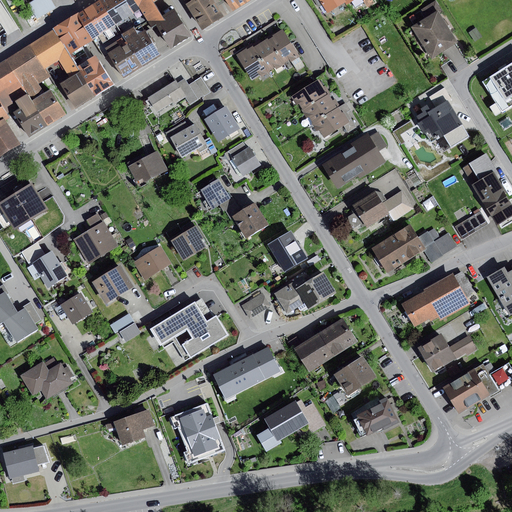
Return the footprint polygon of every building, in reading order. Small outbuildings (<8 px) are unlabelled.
[(50,0),(35,0),(28,4),(38,19),(55,8),(50,0)] [(100,0),(90,7),(106,33),(116,26),(100,0)] [(134,0),(100,0),(116,26),(121,33),(134,25),(129,17),(141,9),(134,0)] [(134,0),(141,9),(152,27),(156,25),(165,19),(163,16),(155,2),(158,0),(134,0)] [(193,0),(188,4),(187,5),(203,31),(226,16),(215,0),(193,0)] [(227,0),(234,11),(252,0),(227,0)] [(319,0),(327,14),(348,1),(346,0),(319,0)] [(426,19),(412,28),(432,59),(459,42),(439,10),(442,9),(436,0),(421,10),(426,19)] [(78,14),(94,40),(106,33),(90,7),(78,14)] [(165,19),(156,25),(171,49),(192,37),(175,9),(163,16),(165,19)] [(53,29),(54,30),(73,61),(86,53),(82,47),(94,40),(78,14),(53,29)] [(128,42),(127,43),(142,68),(162,56),(146,30),(139,34),(135,27),(123,34),(128,42)] [(476,27),(469,32),(475,42),(482,37),(476,27)] [(54,30),(31,44),(47,69),(59,61),(70,78),(80,72),(73,61),(54,30)] [(283,30),(269,39),(284,65),(291,61),(297,71),(305,66),(283,30)] [(122,39),(106,48),(125,78),(142,68),(127,43),(125,44),(122,39)] [(284,65),(269,39),(255,47),(271,73),(284,65)] [(31,44),(7,59),(24,85),(34,101),(46,94),(40,84),(52,77),(47,69),(31,44)] [(271,73),(255,47),(254,46),(248,50),(247,49),(237,55),(252,80),(260,75),(262,78),(271,73)] [(80,72),(95,97),(114,85),(96,56),(89,59),(86,53),(73,61),(80,72)] [(7,59),(0,63),(0,102),(7,114),(31,99),(23,86),(24,85),(7,59)] [(511,64),(483,83),(503,113),(511,106),(511,64)] [(70,78),(60,84),(76,109),(95,97),(80,72),(70,78)] [(185,78),(178,83),(187,97),(192,104),(199,99),(189,85),(185,78)] [(201,78),(195,81),(204,96),(205,97),(211,93),(201,78)] [(320,79),(292,97),(301,111),(302,111),(327,96),(324,91),(326,89),(320,79)] [(176,80),(148,98),(157,113),(174,102),(175,104),(187,97),(178,83),(176,80)] [(195,81),(189,85),(199,99),(204,96),(195,81)] [(429,97),(436,108),(448,101),(451,99),(444,88),(429,97)] [(33,102),(48,126),(66,115),(51,90),(46,94),(34,101),(33,102)] [(328,95),(327,96),(302,111),(307,119),(309,118),(313,123),(337,109),(328,95)] [(430,116),(420,122),(432,142),(445,134),(452,147),(469,137),(448,101),(436,108),(428,113),(430,116)] [(0,123),(6,120),(10,118),(7,114),(0,102),(0,123)] [(33,102),(14,113),(29,137),(48,126),(33,102)] [(227,107),(205,120),(219,143),(241,129),(227,107)] [(339,107),(337,109),(313,123),(318,131),(320,130),(324,138),(350,122),(344,112),(342,113),(339,107)] [(6,120),(0,123),(0,157),(21,145),(6,120)] [(171,138),(189,128),(185,121),(166,133),(170,139),(171,138)] [(411,121),(393,132),(401,145),(405,143),(400,134),(414,126),(411,121)] [(189,128),(171,138),(183,158),(207,144),(205,141),(195,124),(189,128)] [(387,146),(379,132),(369,138),(378,152),(387,146)] [(368,136),(322,165),(338,191),(385,163),(378,152),(369,138),(368,136)] [(210,138),(205,141),(207,144),(213,154),(218,151),(210,138)] [(233,158),(247,149),(243,142),(229,151),(233,158)] [(233,158),(232,158),(243,177),(261,166),(250,147),(247,149),(233,158)] [(159,151),(130,167),(138,181),(143,178),(146,183),(169,170),(159,151)] [(470,165),(481,182),(495,173),(497,171),(487,154),(470,165)] [(481,182),(473,186),(498,226),(511,216),(511,203),(508,197),(507,192),(495,173),(481,182)] [(219,179),(201,191),(213,210),(221,205),(232,198),(219,179)] [(33,184),(17,194),(33,220),(49,210),(33,184)] [(402,190),(383,203),(391,214),(396,221),(414,209),(402,190)] [(377,191),(354,205),(358,211),(348,217),(350,223),(355,228),(364,222),(368,228),(391,214),(383,203),(377,191)] [(17,194),(0,204),(5,213),(16,231),(33,220),(17,194)] [(233,197),(232,198),(221,205),(230,219),(234,216),(242,212),(233,197)] [(242,212),(234,216),(247,238),(270,225),(256,203),(242,212)] [(87,220),(93,229),(103,223),(98,214),(87,220)] [(481,214),(459,228),(466,240),(488,226),(481,214)] [(93,229),(73,240),(87,264),(118,246),(104,222),(103,223),(93,229)] [(411,224),(373,248),(377,255),(374,256),(374,259),(379,267),(382,267),(384,265),(389,273),(427,250),(419,238),(411,224)] [(197,226),(172,241),(184,261),(206,248),(202,241),(205,239),(197,226)] [(434,229),(419,238),(427,250),(434,261),(457,247),(449,233),(440,238),(434,229)] [(291,232),(269,246),(285,273),(308,259),(291,232)] [(33,264),(46,256),(38,242),(22,252),(30,266),(33,264)] [(161,246),(134,263),(146,281),(172,264),(161,246)] [(46,256),(33,264),(48,288),(68,276),(53,251),(46,256)] [(122,265),(94,283),(108,305),(135,288),(122,265)] [(505,268),(487,278),(510,317),(511,316),(511,271),(509,273),(505,268)] [(463,272),(455,276),(468,298),(475,295),(463,272)] [(304,277),(276,294),(288,314),(305,304),(310,311),(337,293),(324,273),(308,283),(304,277)] [(426,292),(402,304),(414,327),(430,319),(431,322),(439,317),(441,321),(471,305),(468,298),(455,276),(454,274),(425,290),(426,292)] [(0,286),(0,295),(6,292),(8,291),(4,284),(0,286)] [(0,295),(0,324),(4,321),(18,313),(6,292),(0,295)] [(82,293),(62,305),(73,324),(94,312),(82,293)] [(242,305),(251,320),(272,307),(263,293),(242,305)] [(26,308),(35,324),(42,320),(31,302),(25,306),(26,308)] [(217,315),(206,322),(195,304),(152,330),(161,344),(187,329),(193,339),(182,346),(191,360),(230,336),(217,315)] [(18,313),(4,321),(17,343),(39,330),(35,324),(26,308),(18,313)] [(129,314),(110,326),(115,334),(134,322),(129,314)] [(344,319),(295,349),(310,373),(358,343),(344,319)] [(135,323),(120,333),(127,343),(141,333),(135,323)] [(444,335),(420,348),(433,373),(457,359),(457,358),(450,346),(444,335)] [(469,335),(450,346),(457,358),(469,351),(470,354),(478,350),(469,335)] [(270,347),(214,375),(227,400),(282,372),(270,347)] [(364,358),(336,377),(349,396),(377,377),(364,358)] [(44,362),(21,375),(33,395),(41,391),(47,400),(74,384),(70,377),(73,375),(68,366),(65,368),(62,364),(50,371),(44,362)] [(511,368),(509,364),(490,375),(499,390),(511,381),(511,368)] [(484,365),(444,390),(460,416),(500,391),(499,390),(490,375),(484,365)] [(456,365),(447,370),(451,377),(460,372),(456,365)] [(325,380),(317,383),(320,391),(328,388),(325,380)] [(342,390),(334,395),(340,406),(348,401),(342,390)] [(382,404),(381,401),(378,396),(351,414),(353,418),(359,415),(382,404)] [(382,404),(359,415),(367,434),(369,437),(384,429),(385,431),(401,423),(388,398),(381,401),(382,404)] [(271,428),(257,436),(267,452),(282,443),(281,441),(311,423),(302,409),(297,400),(265,418),(271,428)] [(313,403),(302,409),(311,423),(316,431),(326,425),(313,403)] [(215,421),(208,404),(173,418),(176,428),(180,427),(190,452),(186,453),(190,464),(211,456),(226,451),(215,421)] [(149,410),(114,422),(123,446),(146,438),(143,430),(155,426),(149,410)] [(359,415),(353,418),(351,418),(360,438),(367,434),(359,415)] [(34,446),(4,454),(11,479),(40,472),(38,464),(34,448),(34,446)] [(44,446),(34,448),(38,464),(48,462),(44,446)]
